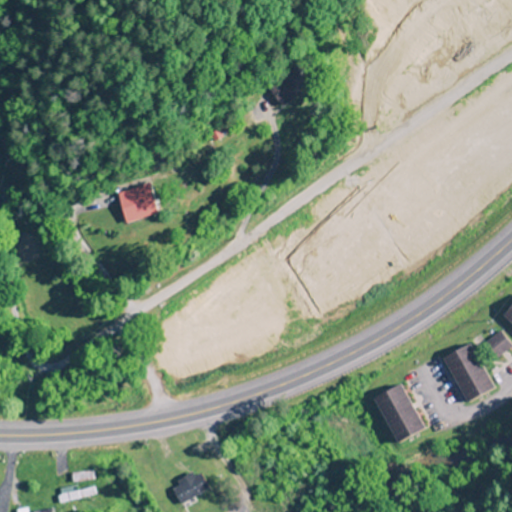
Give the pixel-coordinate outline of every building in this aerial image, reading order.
[(307,87),(293,69),(265,90),(278,108),(307,87)] [(120,225),(155,214),(145,184),(111,195),(120,225)] [(481,343),(492,359),(510,347),(499,331),(481,343)] [(438,357),(459,403),(489,390),(468,344),(438,357)] [(392,444),(420,430),(397,383),(369,397),(392,444)] [(68,481),(89,480),(89,471),(68,472),(68,481)] [(195,473),(189,477),(186,472),(164,486),(177,506),(205,488),(195,473)] [(52,492),(58,507),(91,493),(88,485),(73,491),(70,485),(52,492)]
